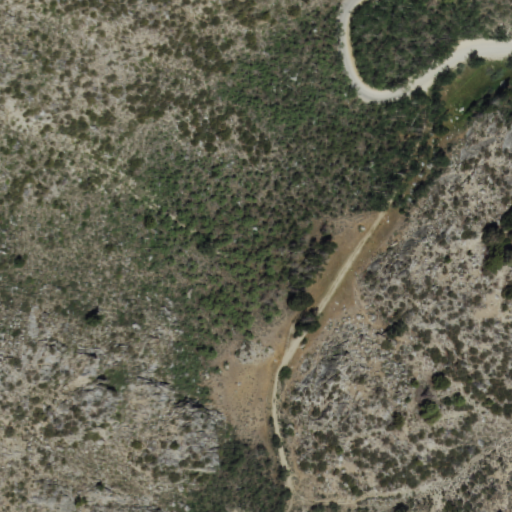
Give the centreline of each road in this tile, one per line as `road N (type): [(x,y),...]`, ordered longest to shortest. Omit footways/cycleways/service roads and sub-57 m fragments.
road 1 (track): [(422,80),(422,127),(382,216),(279,367),(274,426),(290,490),(285,511)]
road 2 (residential): [(355,0),(346,13),(346,45),(370,93),(405,91),(461,53),(511,47)]
